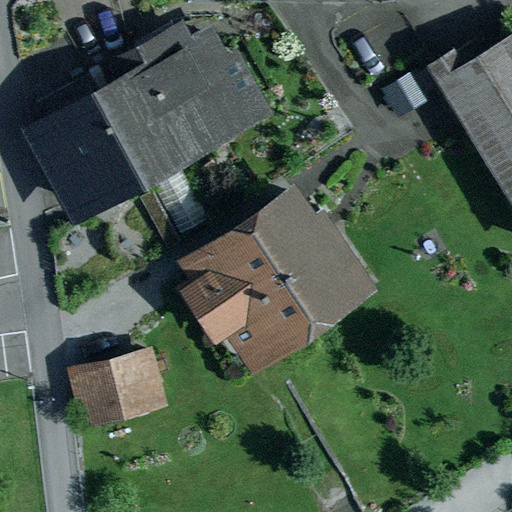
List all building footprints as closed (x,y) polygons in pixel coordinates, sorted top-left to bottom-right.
[(184,44),(171,20),(151,31),(158,42),(149,47),(156,60),(100,91),(140,164),(183,140),(179,133),(241,98),(205,33),(184,44)] [(435,61),(511,185),(511,32),(489,46),(480,33),(435,61)] [(35,128),(75,199),(140,164),(100,91),(90,73),(36,102),(47,121),(35,128)] [(156,185),(181,229),(203,216),(177,173),(156,185)] [(354,278),(293,191),(246,223),(266,252),(270,249),(311,308),(354,278)] [(247,305),(269,337),(311,308),(270,249),(266,252),(246,223),(209,248),(210,250),(176,273),(214,328),(247,305)] [(73,369),(84,413),(161,393),(150,349),(73,369)]
